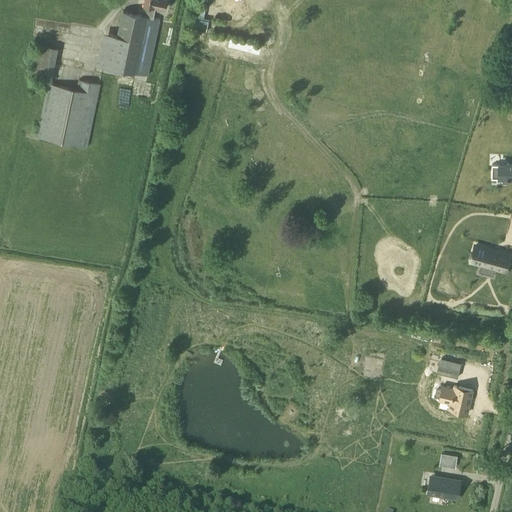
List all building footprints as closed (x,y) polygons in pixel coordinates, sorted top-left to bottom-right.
[(110,34),(103,66),(136,73),(147,76),(160,19),(153,17),(155,6),(165,8),(166,0),(145,0),(142,15),(122,11),(117,35),(110,34)] [(260,43),(212,36),(211,47),(259,53),(260,43)] [(293,72),(296,61),(284,58),(281,69),(293,72)] [(36,137),(87,147),(101,84),(79,80),(77,90),(48,83),(36,137)] [(352,112),(352,123),(375,123),(376,112),(352,112)] [(301,191),(306,168),(271,161),(267,184),(301,191)] [(492,166),(492,179),(507,179),(507,181),(508,181),(508,179),(511,179),(511,163),(506,164),(506,166),(492,166)] [(309,191),(318,193),(322,174),(307,170),(304,183),(311,185),(309,191)] [(475,245),(470,262),(481,264),(495,268),(504,271),(509,255),(475,245)] [(441,365),(439,377),(453,380),(456,368),(441,365)] [(442,387),(439,401),(449,403),(447,409),(466,413),(471,390),(458,387),(452,386),(452,389),(442,387)] [(456,498),(459,481),(431,476),(428,494),(456,498)]
